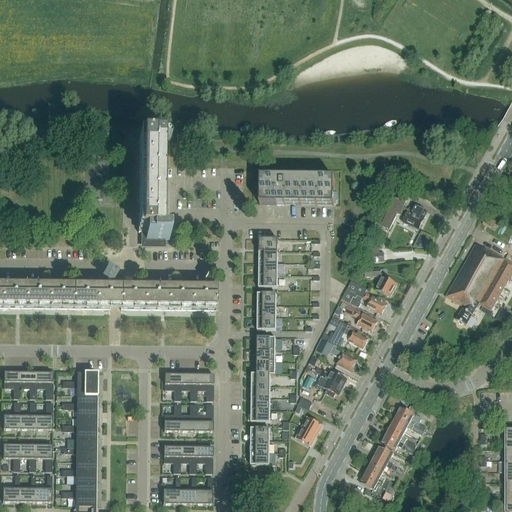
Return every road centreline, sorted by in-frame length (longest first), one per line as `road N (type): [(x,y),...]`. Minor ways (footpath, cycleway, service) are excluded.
road 1 (secondary): [(386,369),(511,141)]
road 2 (residential): [(225,267),(0,265)]
road 3 (residential): [(222,511),(224,353)]
road 4 (secondary): [(319,511),(327,477),(386,369)]
road 5 (residential): [(142,501),(144,352)]
road 6 (residential): [(144,352),(0,350)]
road 7 (residential): [(386,369),(452,389),(476,381),(511,348)]
